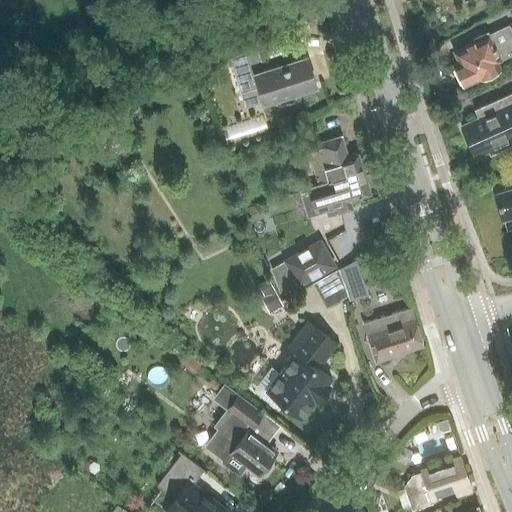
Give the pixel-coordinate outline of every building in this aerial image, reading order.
[(511,5),(502,11),(508,22),(510,25),(511,24),(511,5)] [(511,24),(510,25),(508,22),(486,32),(485,31),(471,38),(473,42),(454,51),(460,62),(454,64),(455,67),(452,68),(459,82),(462,81),(463,83),(498,67),(494,59),(511,50),(511,24)] [(307,55),(264,69),(256,44),(229,57),(240,91),(251,88),(253,92),(257,93),(260,92),(263,100),(278,96),(279,101),(284,102),(291,100),(294,96),(293,91),(316,84),(307,55)] [(511,90),(470,109),(474,117),(460,124),(473,154),(491,146),(493,150),(511,141),(511,90)] [(102,144),(120,140),(117,125),(99,128),(102,144)] [(310,156),(318,184),(319,186),(364,171),(358,152),(347,155),(341,135),(315,143),(314,141),(296,147),(300,159),(310,156)] [(228,164),(234,184),(246,181),(241,163),(235,165),(235,162),(228,164)] [(328,215),(352,208),(350,198),(370,192),(364,171),(319,186),(318,184),(299,190),(307,217),(327,211),(328,215)] [(511,186),(493,191),(500,215),(511,211),(511,186)] [(258,203),(245,209),(250,222),(263,217),(258,203)] [(321,239),(286,260),(303,288),(338,267),(321,239)] [(341,272),(317,284),(330,307),(349,297),(343,278),(341,272)] [(343,278),(349,297),(350,301),(368,295),(360,272),(343,278)] [(269,312),(282,305),(274,290),(261,298),(269,312)] [(411,306),(363,322),(376,360),(424,344),(411,306)] [(294,352),(266,389),(302,417),(315,400),(317,401),(330,384),(328,383),(331,378),(317,367),(336,342),(308,321),(288,347),(294,352)] [(226,463),(239,473),(246,463),(259,473),(261,470),(264,470),(269,464),(268,461),(276,451),(258,437),(259,435),(249,428),(261,411),(239,394),(217,423),(221,425),(206,445),(227,461),(226,463)] [(203,470),(206,473),(207,472),(179,450),(178,451),(181,453),(158,484),(179,500),(169,511),(227,511),(192,485),(203,470)] [(412,476),(404,484),(412,508),(432,501),(431,497),(470,484),(461,458),(411,475),(412,476)]
